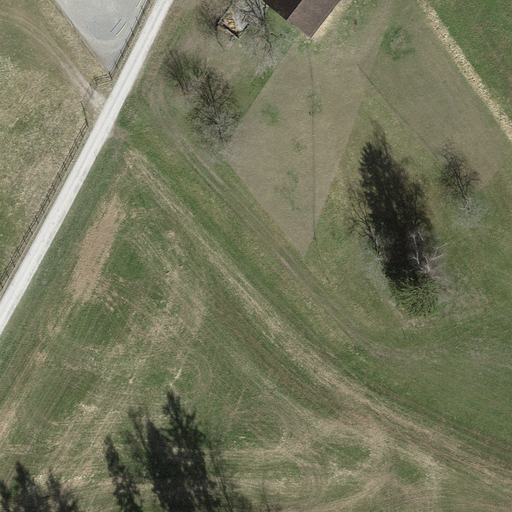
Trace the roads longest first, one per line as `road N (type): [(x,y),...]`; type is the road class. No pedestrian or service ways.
road 1 (track): [(0,319),(166,0)]
road 2 (track): [(108,117),(46,39),(0,0)]
